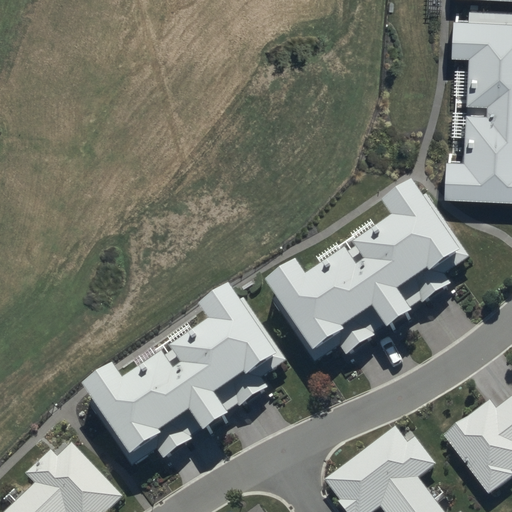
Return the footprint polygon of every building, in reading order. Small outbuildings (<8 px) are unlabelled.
[(451,41),(469,41),(465,145),(447,144),(445,189),(511,191),(511,5),(453,3),(451,41)] [(388,206),(397,221),(309,276),(299,261),(262,284),(310,362),(334,348),(340,358),(448,290),(442,280),(469,264),(420,186),(388,206)] [(203,311),(213,326),(127,384),(117,369),(80,394),(131,470),(154,455),(161,465),(267,394),(260,384),(286,366),(235,290),(203,311)] [(472,423),(451,439),(492,493),(511,478),(511,476),(510,474),(511,472),(511,407),(499,417),(495,412),(475,427),(472,423)] [(406,423),(325,482),(347,511),(381,511),(382,511),(383,511),(446,511),(422,479),(439,467),(406,423)] [(116,511),(127,502),(75,446),(61,459),(56,453),(29,477),(37,486),(8,511),(116,511)]
